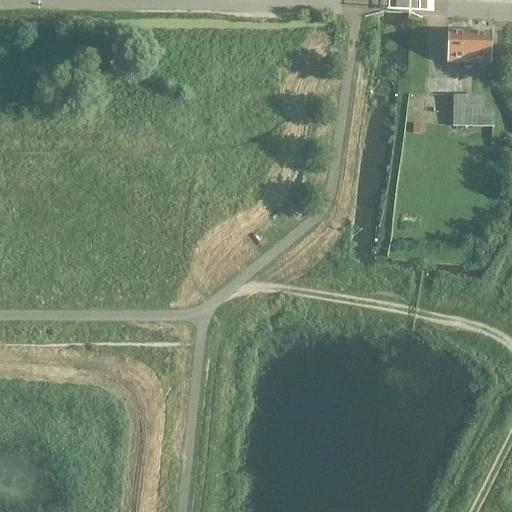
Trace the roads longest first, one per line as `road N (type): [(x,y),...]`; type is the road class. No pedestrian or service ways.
road 1 (unclassified): [(0,4),(511,12)]
road 2 (track): [(232,287),(415,314)]
